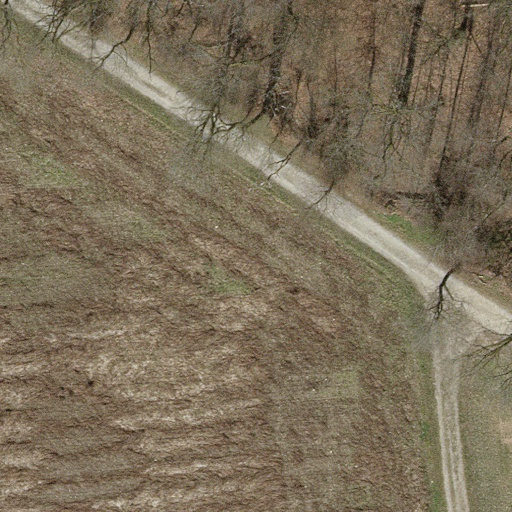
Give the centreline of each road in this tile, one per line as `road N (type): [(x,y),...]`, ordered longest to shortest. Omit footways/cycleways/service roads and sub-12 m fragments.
road 1 (track): [(511,326),(5,0)]
road 2 (track): [(470,511),(445,286)]
